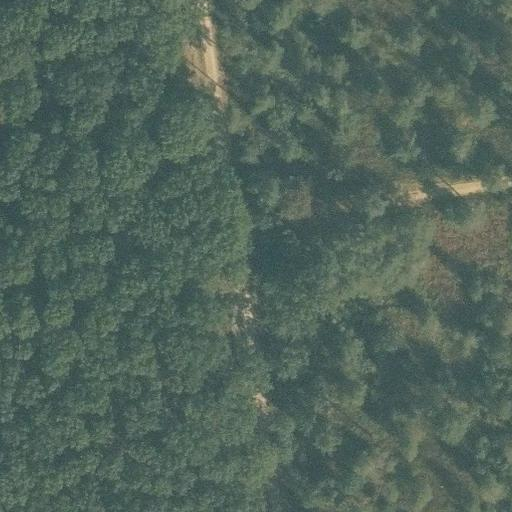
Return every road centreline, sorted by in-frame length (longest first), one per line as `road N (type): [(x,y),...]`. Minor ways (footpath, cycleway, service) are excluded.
road 1 (track): [(244,178),(294,511)]
road 2 (track): [(244,178),(511,137)]
road 3 (track): [(0,215),(225,181)]
road 4 (track): [(216,0),(244,178)]
